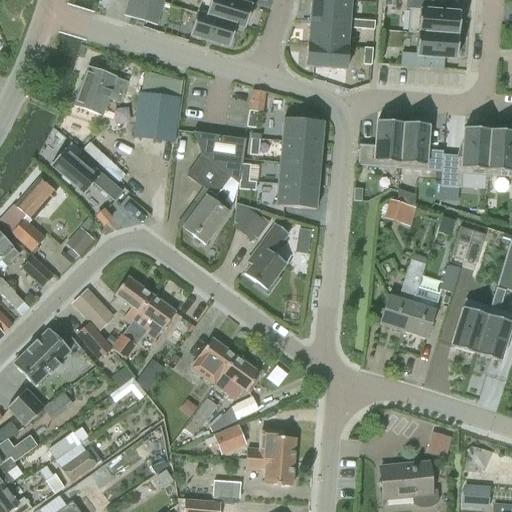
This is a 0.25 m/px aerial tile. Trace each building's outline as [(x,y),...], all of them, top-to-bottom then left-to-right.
[(227,0),(200,0),(196,15),(219,22),(235,27),(234,28),(244,30),(251,7),(227,0)] [(349,26),(350,3),(326,1),(316,0),(310,0),(308,23),(349,26)] [(405,0),(404,10),(409,11),(407,34),(417,35),(417,34),(457,37),(459,14),(431,12),(432,2),(408,0),(405,0)] [(162,5),(150,1),(143,22),(155,26),(162,5)] [(219,22),(196,15),(189,38),(228,49),(234,28),(235,27),(219,22)] [(362,30),(362,22),(351,21),(350,30),(362,30)] [(373,31),(374,23),(362,22),(362,30),(373,31)] [(347,49),(349,26),(308,23),(307,45),(347,49)] [(457,37),(417,34),(417,35),(415,56),(400,55),(399,67),(428,69),(428,59),(455,61),(457,37)] [(345,71),(347,49),(307,45),(305,68),(345,71)] [(370,67),(372,50),(363,49),(362,66),(370,67)] [(118,105),(125,85),(115,81),(115,80),(86,70),(73,107),(101,118),(108,101),(118,105)] [(252,89),(250,109),(265,111),(267,91),(252,89)] [(146,97),(142,144),(173,148),(180,100),(146,97)] [(254,130),(257,113),(248,112),(246,128),(254,130)] [(321,146),(323,124),(282,120),(280,142),(321,146)] [(356,167),(398,170),(402,125),(376,123),(374,147),(358,146),(356,167)] [(402,125),(398,170),(440,173),(442,156),(442,153),(426,151),(428,127),(402,125)] [(486,173),(489,132),(465,130),(463,130),(461,158),(442,156),(440,173),(441,174),(440,185),(460,186),(461,171),(486,173)] [(511,133),(489,132),(486,173),(510,175),(510,183),(511,182),(511,133)] [(241,167),(244,142),(191,134),(200,156),(184,177),(207,194),(198,207),(193,204),(181,220),(192,235),(191,238),(203,247),(228,215),(226,213),(230,208),(223,203),(227,197),(220,192),(230,178),(237,184),(240,167),(241,167)] [(257,157),(259,141),(250,140),(249,156),(257,157)] [(319,168),(321,146),(280,142),(279,164),(319,168)] [(63,152),(49,168),(62,178),(61,180),(69,186),(70,185),(83,196),(92,185),(113,203),(121,193),(78,157),(75,161),(63,152)] [(317,189),(319,168),(279,164),(277,186),(317,189)] [(241,167),(238,182),(248,183),(249,168),(247,168),(241,167)] [(27,227),(54,196),(38,181),(14,208),(25,218),(10,236),(30,254),(42,240),(27,227)] [(254,192),(255,184),(248,183),(238,182),(238,191),(254,192)] [(315,211),(317,189),(277,186),(275,208),(315,211)] [(353,202),(361,203),(361,191),(353,190),(353,202)] [(399,226),(406,206),(389,199),(386,207),(382,217),(381,220),(399,226)] [(234,225),(231,229),(251,243),(254,239),(256,241),(268,225),(255,215),(258,212),(235,205),(232,224),(234,225)] [(378,207),(377,215),(382,217),(386,207),(381,205),(378,207)] [(105,226),(111,220),(103,212),(97,218),(105,226)] [(442,218),(438,230),(450,234),(454,222),(442,218)] [(462,261),(472,227),(462,224),(452,258),(462,261)] [(260,257),(244,277),(256,286),(254,289),(266,298),(278,282),(275,279),(283,268),(270,258),(285,238),(273,229),(255,254),(260,257)] [(297,231),(297,237),(308,239),(309,232),(297,231)] [(78,258),(92,243),(80,232),(66,247),(78,258)] [(503,236),(500,244),(508,247),(511,238),(503,236)] [(18,258),(0,239),(0,262),(6,269),(18,258)] [(39,289),(49,278),(30,259),(19,271),(39,289)] [(378,327),(401,334),(416,291),(423,266),(410,262),(397,301),(387,298),(378,327)] [(401,334),(425,342),(440,293),(450,296),(458,272),(446,268),(437,297),(416,291),(401,334)] [(127,326),(147,297),(124,280),(112,297),(130,310),(121,322),(127,326)] [(0,296),(15,312),(22,305),(13,296),(14,294),(1,281),(0,281),(0,296)] [(489,309),(474,356),(499,364),(511,323),(511,315),(499,312),(505,293),(495,290),(489,309)] [(113,319),(86,291),(71,306),(98,334),(113,319)] [(22,302),(29,309),(36,302),(29,295),(22,302)] [(127,326),(128,327),(129,325),(152,342),(160,332),(161,332),(174,315),(147,297),(127,326)] [(465,301),(450,349),(474,356),(489,309),(465,301)] [(22,305),(15,312),(20,318),(27,311),(22,305)] [(0,334),(2,337),(11,328),(0,316),(0,334)] [(109,352),(88,326),(75,337),(96,362),(109,352)] [(69,353),(48,332),(36,343),(35,342),(24,353),(25,354),(12,366),(33,388),(46,375),(49,378),(59,368),(57,365),(69,353)] [(123,361),(134,346),(121,336),(116,343),(110,350),(110,351),(123,361)] [(109,339),(104,346),(110,350),(116,343),(109,339)] [(234,360),(210,342),(197,359),(198,360),(189,371),(213,389),(234,360)] [(259,377),(234,360),(213,389),(234,404),(242,392),(246,395),(259,377)] [(143,374),(135,385),(147,394),(155,382),(143,374)] [(107,398),(113,405),(131,392),(138,402),(144,398),(131,381),(107,398)] [(33,419),(43,410),(24,392),(15,401),(33,419)] [(195,434),(199,430),(216,407),(206,399),(183,430),(191,436),(195,434)] [(237,421),(256,412),(250,399),(231,408),(237,421)] [(24,428),(33,419),(15,401),(6,410),(24,428)] [(188,403),(181,413),(189,419),(196,409),(188,403)] [(237,421),(231,408),(208,428),(210,433),(237,421)] [(245,447),(237,427),(212,437),(220,457),(245,447)] [(54,462),(87,439),(79,428),(46,452),(54,462)] [(246,451),(245,462),(292,466),(293,442),(280,441),(282,432),(261,430),(259,452),(246,451)] [(449,457),(451,435),(430,433),(428,455),(449,457)] [(27,438),(12,450),(6,441),(0,445),(0,468),(8,463),(11,467),(35,449),(27,438)] [(97,465),(87,451),(60,470),(70,484),(97,465)] [(162,461),(150,469),(154,476),(167,468),(162,461)] [(245,462),(244,471),(257,472),(258,469),(264,470),(262,487),(290,489),(292,466),(245,462)] [(7,470),(11,467),(8,463),(0,468),(0,487),(1,487),(8,482),(4,476),(9,473),(7,470)] [(382,502),(411,499),(412,507),(418,509),(425,509),(432,508),(437,504),(436,492),(430,493),(427,465),(379,470),(382,502)] [(161,488),(170,482),(164,472),(154,478),(161,488)] [(53,496),(63,489),(53,475),(43,482),(53,496)] [(239,484),(211,483),(211,498),(221,499),(232,499),(239,499),(239,484)] [(1,487),(0,487),(0,511),(25,511),(28,510),(21,499),(14,505),(1,487)] [(488,491),(463,489),(462,508),(487,510),(488,491)] [(217,511),(218,505),(184,502),(183,511),(217,511)]
